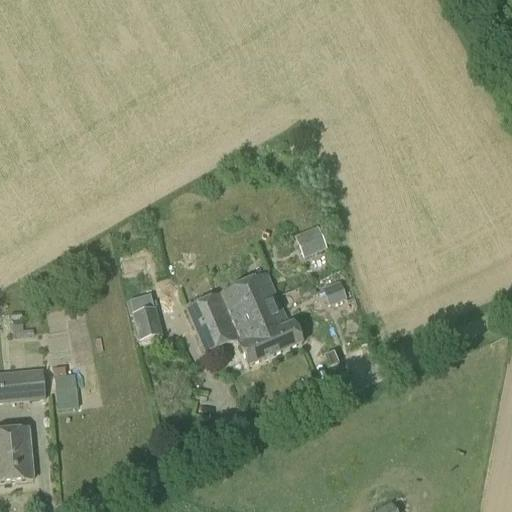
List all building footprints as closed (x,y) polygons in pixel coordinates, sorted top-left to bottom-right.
[(317,230),(305,235),(314,257),(326,252),(317,230)] [(227,310),(273,291),(267,277),(222,296),(227,310)] [(325,310),(343,303),(337,287),(319,294),(325,310)] [(242,348),(289,327),(273,291),(227,310),(240,341),(242,348)] [(240,341),(227,310),(222,296),(186,311),(205,356),(240,341)] [(153,311),(150,298),(128,303),(132,317),(131,317),(138,345),(161,339),(154,311),(153,311)] [(292,326),(289,327),(242,348),(240,349),(249,369),(301,347),(292,326)] [(41,404),(44,403),(41,373),(0,376),(0,384),(0,389),(2,407),(20,405),(41,404)] [(0,483),(32,481),(29,431),(0,433),(0,483)] [(34,511),(32,499),(17,503),(19,511),(34,511)]
